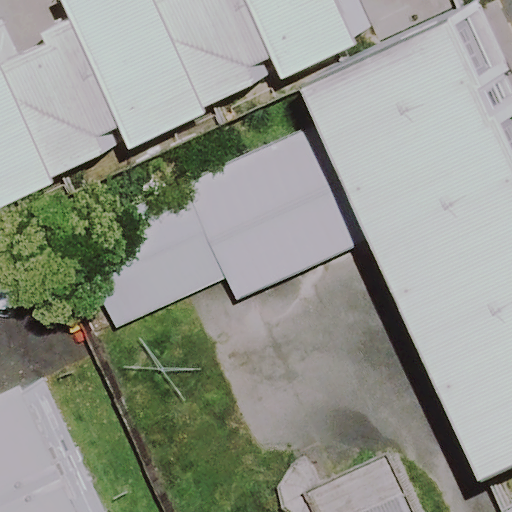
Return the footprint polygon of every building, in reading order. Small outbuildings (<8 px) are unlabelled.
[(0,0),(0,134),(108,124),(95,0),(0,0)] [(511,36),(351,114),(414,244),(511,196),(511,36)] [(374,241),(322,128),(75,242),(116,332),(232,278),(243,301),(374,241)] [(511,458),(511,329),(434,364),(482,472),(511,458)] [(94,511),(34,379),(0,394),(0,511),(94,511)] [(417,511),(401,476),(326,511),(417,511)]
